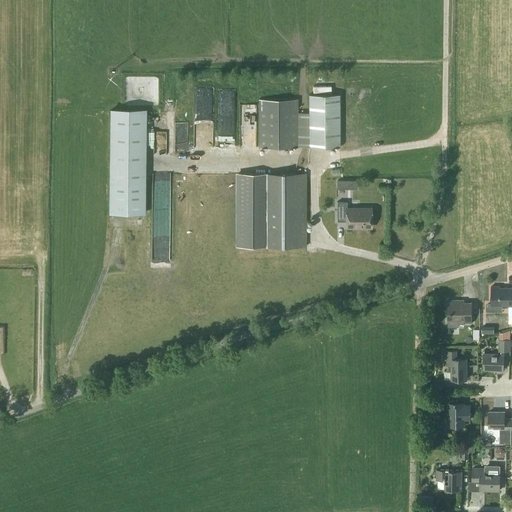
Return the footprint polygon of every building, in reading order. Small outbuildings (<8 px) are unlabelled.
[(338,146),(337,93),(309,94),(309,112),(298,112),(298,109),(298,99),(264,99),(259,99),(259,109),(259,147),(338,146)] [(305,173),(209,173),(209,246),(305,246),(305,173)] [(109,181),(109,212),(145,212),(145,181),(109,181)] [(346,201),(336,201),(336,221),(345,221),(345,227),(370,226),(370,207),(346,208),(346,201)] [(511,287),(500,288),(500,286),(491,286),(491,302),(486,302),(486,312),(502,312),(503,305),(509,305),(509,306),(511,306),(511,287)] [(464,323),(472,323),(472,302),(458,302),(458,300),(447,300),(447,321),(464,320),(464,323)] [(499,338),(498,354),(503,354),(503,350),(510,351),(511,339),(499,338)] [(451,379),(467,379),(466,358),(456,358),(456,350),(445,350),(445,364),(451,364),(451,379)] [(504,369),(504,354),(503,354),(498,354),(484,354),(483,368),(504,369)] [(464,403),(449,403),(449,418),(447,418),(447,423),(449,423),(449,424),(464,424),(464,418),(470,418),(470,405),(464,405),(464,403)] [(510,443),(510,419),(504,419),(504,412),(489,412),(489,427),(500,427),(500,432),(500,443),(510,443)] [(499,490),(500,475),(485,474),(485,468),(472,468),(472,480),(481,481),(480,490),(499,490)] [(461,489),(462,470),(436,469),(436,479),(445,480),(445,489),(461,489)]
